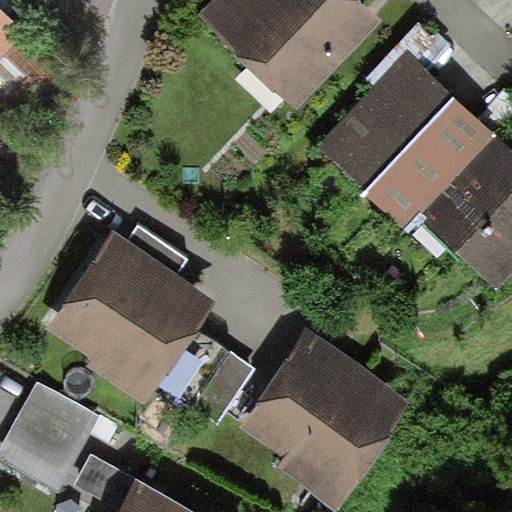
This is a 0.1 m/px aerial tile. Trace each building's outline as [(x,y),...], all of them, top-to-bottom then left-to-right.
[(0,0),(0,114),(57,55),(21,25),(27,16),(7,0),(0,0)] [(377,0),(206,0),(203,4),(298,94),(383,5),(377,0)] [(511,253),(511,133),(410,39),(320,130),(402,210),(418,194),(496,270),(511,253)] [(85,355),(146,394),(156,375),(195,316),(215,285),(178,261),(186,249),(137,218),(130,229),(113,218),(48,319),(90,347),(85,355)] [(336,496),(407,381),(301,315),(238,417),(286,446),(277,460),(336,496)] [(260,359),(195,316),(156,375),(221,418),(260,359)] [(0,444),(61,477),(99,408),(37,375),(0,442),(0,444)] [(234,511),(139,461),(135,468),(93,445),(76,476),(115,497),(106,511),(234,511)]
